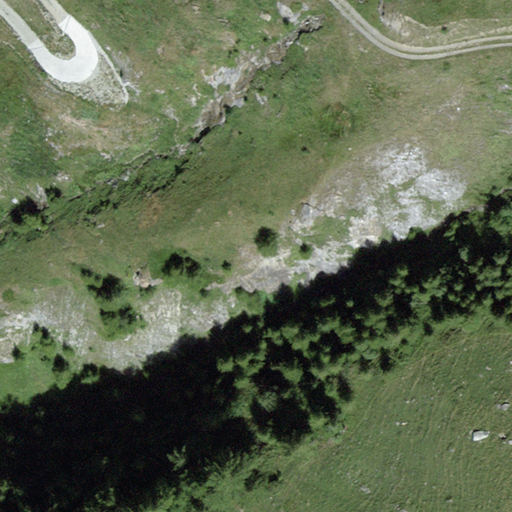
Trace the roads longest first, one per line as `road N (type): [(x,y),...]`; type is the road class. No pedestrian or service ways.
road 1 (track): [(332,0),(390,49),(417,54),(511,38)]
road 2 (track): [(0,11),(46,64),(71,73),(86,58),(85,47),(43,0)]
